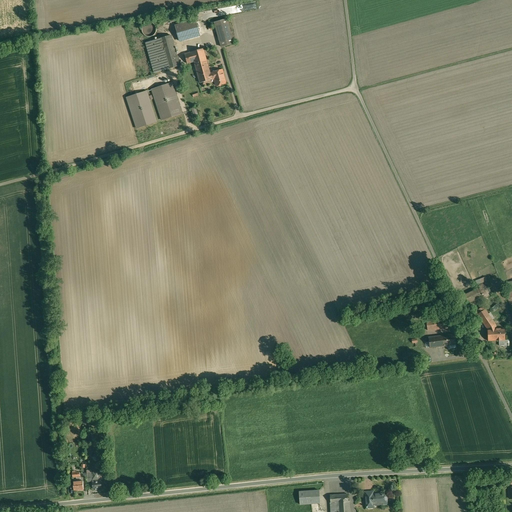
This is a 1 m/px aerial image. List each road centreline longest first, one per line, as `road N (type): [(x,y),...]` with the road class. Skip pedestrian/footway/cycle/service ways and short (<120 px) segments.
road 1 (tertiary): [(511,465),(0,510)]
road 2 (unclassified): [(355,86),(0,184)]
road 3 (unclassified): [(355,86),(511,418)]
